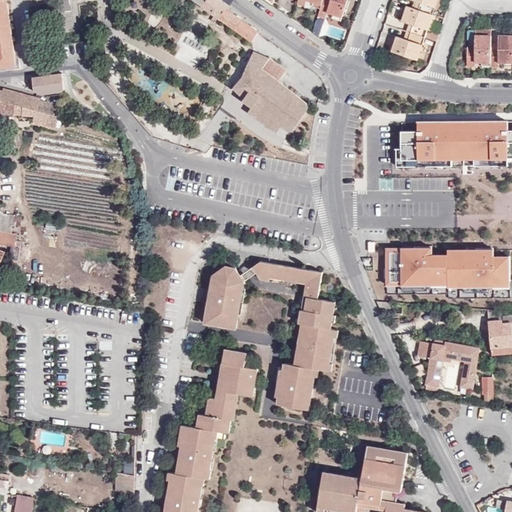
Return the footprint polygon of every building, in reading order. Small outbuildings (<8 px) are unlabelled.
[(0,0),(0,67),(16,65),(7,0),(0,0)] [(221,19),(228,9),(215,0),(207,0),(203,7),(221,19)] [(331,0),(330,4),(323,2),(322,5),(321,8),(319,15),(330,19),(332,14),(334,14),(342,17),(346,0),(331,0)] [(416,0),(420,1),(418,9),(432,14),(435,6),(437,0),(416,0)] [(409,23),(414,24),(411,32),(425,37),(428,29),(432,14),(418,9),(413,7),(408,5),(403,21),(409,23)] [(221,19),(253,42),(259,31),(228,9),(221,19)] [(431,30),(436,15),(432,14),(428,29),(431,30)] [(439,32),(431,30),(428,29),(425,37),(437,41),(439,32)] [(491,62),(491,55),(491,38),(491,29),(476,29),(476,46),(467,46),(467,66),(476,66),(476,62),(482,62),(491,62)] [(393,51),(417,59),(425,37),(411,32),(409,39),(404,38),(398,36),(393,51)] [(499,63),(503,63),(505,63),(511,62),(511,34),(499,35),(499,38),(499,55),(491,55),(491,62),(491,65),(491,66),(499,66),(499,63)] [(244,101),(252,107),(281,128),(283,126),(290,131),(292,131),(293,131),(309,109),(309,106),(308,104),(280,81),(263,69),(270,58),(254,52),(243,77),(234,88),(245,99),(244,101)] [(35,91),(45,94),(63,91),(64,89),(64,84),(63,73),(40,76),(40,81),(34,82),(34,90),(35,91)] [(0,89),(0,99),(15,104),(15,103),(56,114),(56,112),(56,111),(57,109),(58,105),(0,89)] [(15,106),(15,104),(0,99),(0,116),(15,116),(15,114),(22,114),(22,107),(15,106)] [(56,129),(60,117),(22,107),(22,114),(23,114),(36,116),(34,124),(56,129)] [(249,112),(277,133),(281,128),(252,107),(249,112)] [(511,129),(507,130),(494,130),(494,121),(428,122),(429,131),(416,131),(400,131),(400,148),(400,159),(451,158),(451,157),(451,151),(473,151),(473,157),(473,159),(500,159),(500,157),(511,157),(511,129)] [(507,121),(494,121),(494,130),(507,130),(507,121)] [(429,131),(428,122),(416,122),(416,131),(429,131)] [(451,166),(451,158),(400,159),(400,148),(395,148),(395,166),(451,166)] [(16,240),(17,235),(0,231),(0,243),(12,245),(18,247),(19,241),(16,240)] [(18,260),(20,247),(18,247),(12,245),(9,258),(10,258),(18,260)] [(420,254),(433,254),(433,246),(414,246),(414,248),(420,248),(420,254)] [(476,247),(476,249),(482,249),(482,256),(495,255),(495,247),(476,247)] [(420,248),(414,248),(387,248),(387,279),(398,279),(398,285),(403,285),(429,285),(433,285),(433,281),(460,281),(460,286),(465,286),(491,286),(495,286),(495,282),(511,282),(511,256),(495,255),(482,256),(482,249),(476,249),(449,249),(449,254),(433,254),(420,254),(420,248)] [(19,260),(30,262),(32,251),(20,250),(19,260)] [(10,258),(8,268),(16,270),(18,260),(10,258)] [(327,321),(328,313),(334,314),(336,301),(319,299),(323,272),(260,261),(253,267),(259,275),(269,277),(307,283),(309,284),(307,296),(317,298),(315,312),(302,309),(299,323),(302,323),(304,324),(297,364),(295,364),(285,362),(284,369),(279,396),(278,403),(305,408),(306,401),(310,402),(315,375),(318,376),(320,368),(324,369),(325,362),(330,363),(334,336),(330,336),(331,329),(332,322),(327,321)] [(235,268),(226,267),(214,276),(218,276),(226,270),(230,269),(234,271),(237,273),(242,280),(244,280),(235,268)] [(226,270),(218,276),(214,276),(205,322),(236,327),(244,280),(242,280),(237,273),(234,271),(230,269),(226,270)] [(307,283),(302,309),(315,312),(317,298),(307,296),(309,284),(307,283)] [(390,301),(377,300),(381,312),(389,313),(390,301)] [(511,310),(488,308),(492,348),(511,346),(511,310)] [(335,322),(336,315),(334,314),(328,313),(327,321),(332,322),(335,322)] [(302,323),(295,364),(297,364),(304,324),(302,323)] [(338,337),(338,330),(331,329),(330,336),(334,336),(338,337)] [(463,360),(459,385),(469,387),(477,348),(432,339),(432,343),(418,340),(415,354),(428,357),(424,383),(435,385),(440,358),(450,360),(450,358),(463,360)] [(511,353),(511,346),(492,348),(492,355),(511,353)] [(165,511),(197,511),(201,484),(204,484),(205,478),(210,478),(212,472),(209,471),(216,437),(218,437),(219,430),(229,432),(236,393),(253,396),(258,368),(245,366),(247,352),(225,348),(217,397),(212,396),(209,399),(207,414),(200,413),(198,427),(182,424),(179,445),(182,445),(178,473),(169,471),(168,479),(171,480),(165,511)] [(332,370),(333,363),(330,363),(325,362),(324,369),(332,370)] [(280,369),(276,396),(279,396),(284,369),(280,369)] [(483,401),(490,401),(490,377),(480,377),(480,394),(483,395),(483,401)] [(358,502),(379,505),(378,509),(386,510),(385,511),(427,511),(405,508),(405,503),(396,501),(398,490),(402,491),(408,452),(368,445),(362,478),(324,471),(317,511),(318,511),(355,511),(357,505),(358,502)] [(116,491),(134,495),(135,475),(117,472),(116,491)] [(8,495),(10,481),(0,479),(0,493),(5,495),(8,495)] [(23,498),(18,497),(15,508),(28,510),(30,499),(23,498)]
